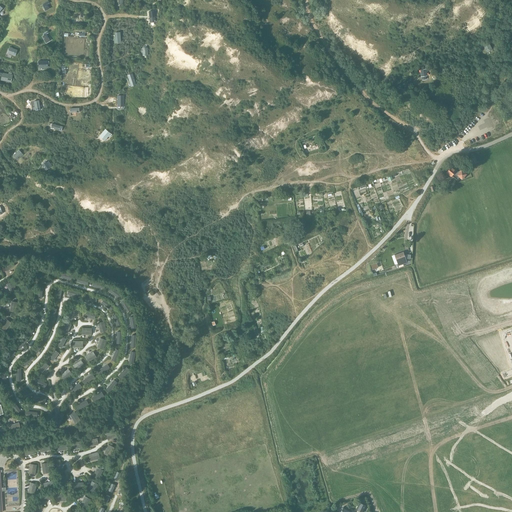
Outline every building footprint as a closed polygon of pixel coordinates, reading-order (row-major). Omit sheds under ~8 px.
[(41,5),(44,12),(49,10),(46,4),(49,3),(48,1),(41,5)] [(47,31),(43,33),(44,35),(41,37),(45,44),(50,41),(46,34),(48,33),(47,31)] [(487,53),(493,50),(489,42),(482,46),(487,53)] [(9,47),(7,53),(14,56),(17,50),(9,47)] [(0,80),(11,82),(13,75),(11,75),(12,73),(8,72),(8,74),(2,73),(0,80)] [(131,87),(136,85),(132,74),(127,75),(131,87)] [(390,96),(386,100),(391,106),(396,102),(390,96)] [(50,129),(58,131),(61,132),(62,127),(51,124),(50,129)] [(99,136),(105,141),(108,136),(110,138),(112,135),(105,129),(99,136)] [(12,156),(15,158),(17,160),(23,155),(19,150),(12,156)] [(41,165),(45,171),(52,167),(48,161),(46,163),(46,162),(41,165)] [(461,170),(458,173),(456,170),(451,166),(446,173),(450,177),(451,176),(456,180),(459,177),(462,179),(466,174),(461,170)] [(404,251),(395,254),(399,265),(408,261),(404,251)] [(10,260),(3,266),(7,271),(14,266),(10,260)] [(11,302),(9,311),(16,313),(18,303),(11,302)] [(360,502),(356,510),(359,511),(363,511),(366,505),(360,502)]
